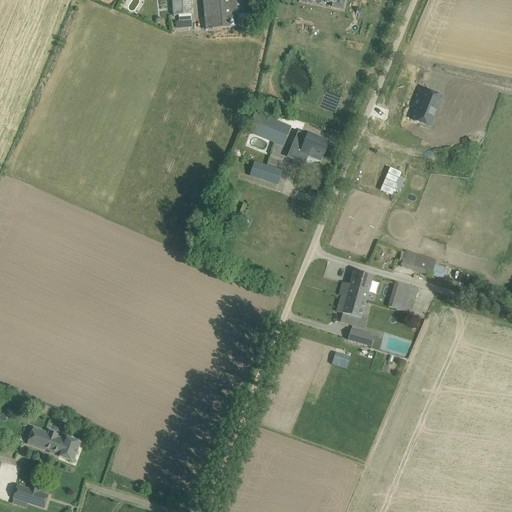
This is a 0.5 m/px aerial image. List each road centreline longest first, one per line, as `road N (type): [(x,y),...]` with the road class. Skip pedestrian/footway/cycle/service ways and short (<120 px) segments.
road 1 (unclassified): [(0,450),(189,511),(202,502),(412,0)]
road 2 (unknown): [(309,252),(511,311)]
